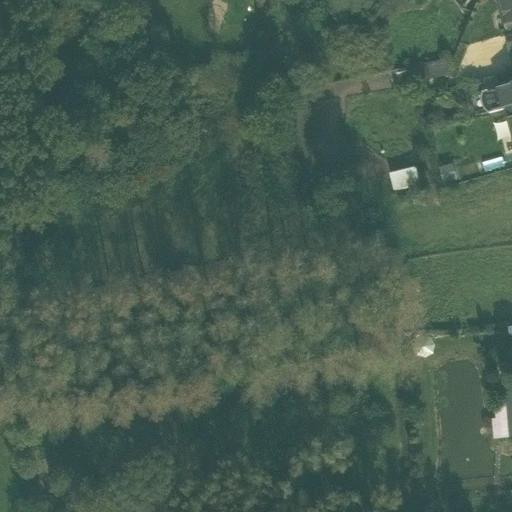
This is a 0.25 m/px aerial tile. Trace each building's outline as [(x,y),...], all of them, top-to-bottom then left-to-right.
[(511,0),(500,0),(506,24),(511,22),(511,0)] [(407,68),(409,82),(446,75),(452,59),(407,68)] [(507,107),(511,105),(511,83),(483,91),(482,95),(482,102),(485,109),(489,113),(507,109),(507,107)] [(454,164),(439,168),(445,184),(459,180),(454,164)] [(417,167),(390,173),(394,191),(421,185),(417,167)] [(510,438),(507,403),(494,403),(496,419),(492,419),(494,439),(510,438)]
